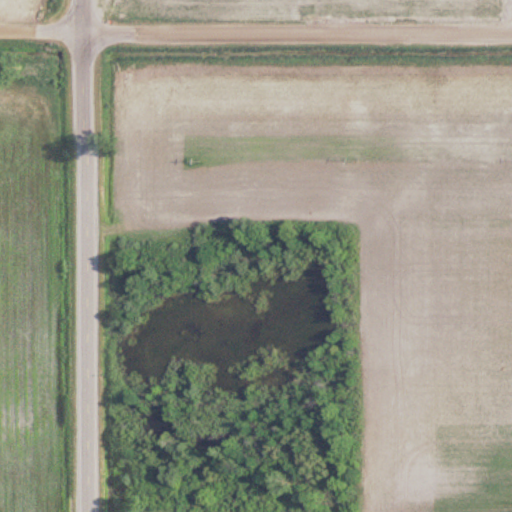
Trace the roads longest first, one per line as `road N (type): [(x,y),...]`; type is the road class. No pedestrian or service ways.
road 1 (residential): [(85,511),(83,0)]
road 2 (residential): [(511,35),(0,34)]
